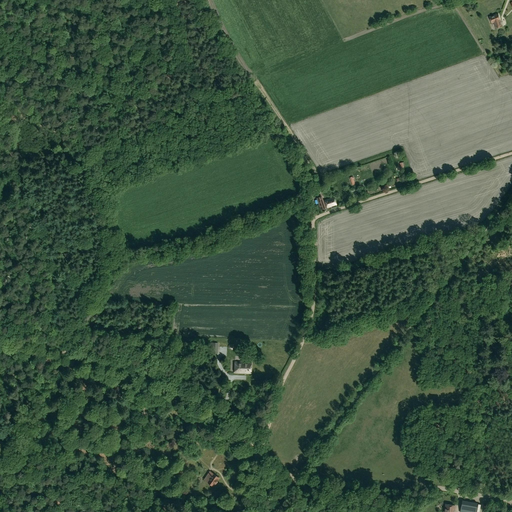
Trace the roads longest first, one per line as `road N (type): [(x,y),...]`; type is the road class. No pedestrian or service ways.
road 1 (track): [(1,511),(70,321),(124,249),(186,241),(315,190)]
road 2 (track): [(261,447),(276,388),(310,317),(313,214),(511,152)]
road 3 (track): [(261,447),(179,389),(0,326)]
road 4 (track): [(205,0),(233,60),(318,180),(313,214)]
road 5 (track): [(0,106),(52,343)]
road 6 (track): [(417,494),(381,508),(334,502),(261,447)]
